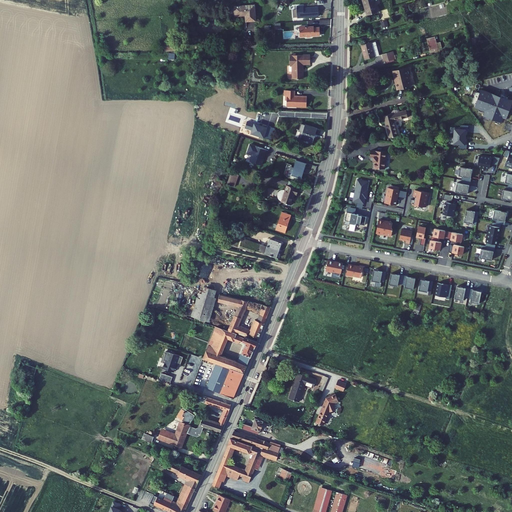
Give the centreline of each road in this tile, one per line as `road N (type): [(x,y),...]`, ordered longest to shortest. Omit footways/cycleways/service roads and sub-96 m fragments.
road 1 (tertiary): [(304,241),(191,511)]
road 2 (tertiary): [(341,0),(338,115),(304,241)]
road 3 (unknown): [(260,350),(448,409)]
road 4 (track): [(0,448),(156,511)]
road 5 (residential): [(364,253),(502,281)]
